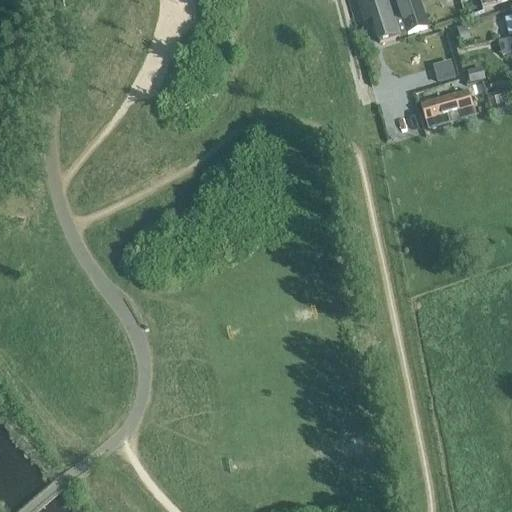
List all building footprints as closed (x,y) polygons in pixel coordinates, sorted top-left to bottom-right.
[(356,0),(363,19),(370,17),(378,45),(398,39),(386,0),(356,0)] [(395,0),(406,37),(425,31),(416,0),(395,0)] [(511,0),(480,0),(482,9),(511,2),(511,0)] [(466,28),(457,31),(461,44),(471,41),(466,28)] [(451,65),(433,69),(438,87),(455,82),(451,65)] [(483,70),(467,74),(470,86),(485,82),(483,70)] [(492,94),(493,97),(485,99),(488,107),(495,105),(496,107),(511,102),(508,89),(492,94)] [(461,118),(459,113),(454,97),(419,107),(427,132),(438,129),(439,125),(443,124),(461,118)]
